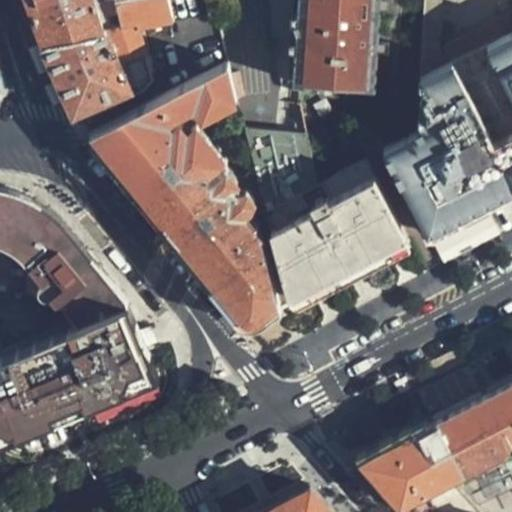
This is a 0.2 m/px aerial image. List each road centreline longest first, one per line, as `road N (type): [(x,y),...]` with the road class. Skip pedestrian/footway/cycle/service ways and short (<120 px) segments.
road 1 (secondary): [(511,291),(281,408)]
road 2 (residential): [(193,309),(86,185),(42,150)]
road 3 (residential): [(193,309),(204,374),(179,455)]
road 4 (residential): [(42,150),(0,13)]
road 5 (residential): [(371,511),(281,408)]
road 6 (residential): [(281,408),(193,309)]
road 7 (secondary): [(166,462),(43,511)]
